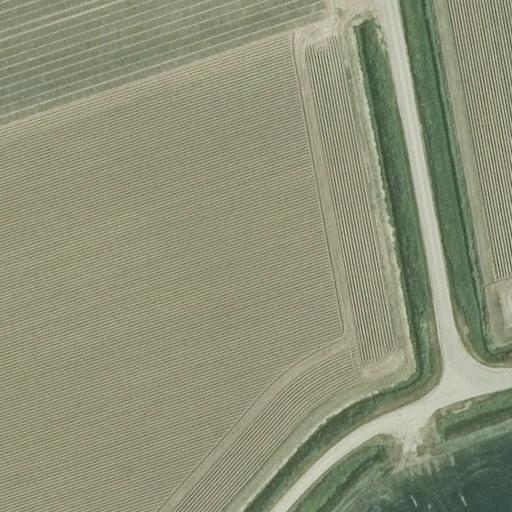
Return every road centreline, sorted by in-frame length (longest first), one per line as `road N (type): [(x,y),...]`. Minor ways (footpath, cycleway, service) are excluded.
road 1 (unclassified): [(449,398),(381,0)]
road 2 (unclassified): [(279,511),(329,456),(449,398)]
